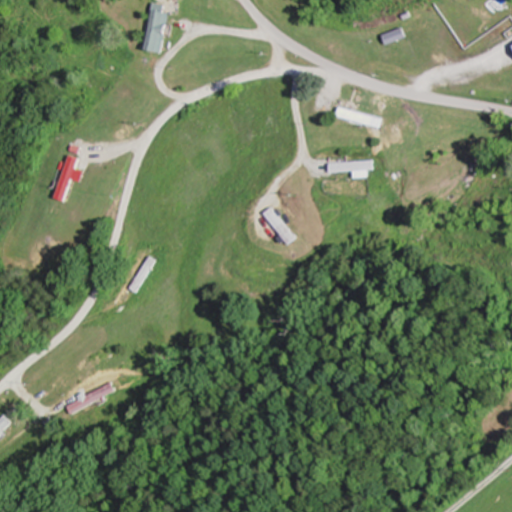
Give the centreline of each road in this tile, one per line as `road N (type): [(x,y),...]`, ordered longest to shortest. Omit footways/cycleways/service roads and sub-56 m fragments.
road 1 (residential): [(0,389),(63,336),(103,285),(136,160),(172,107),(204,89),(268,73),(347,75)]
road 2 (residential): [(511,114),(347,75),(288,42),(248,0)]
